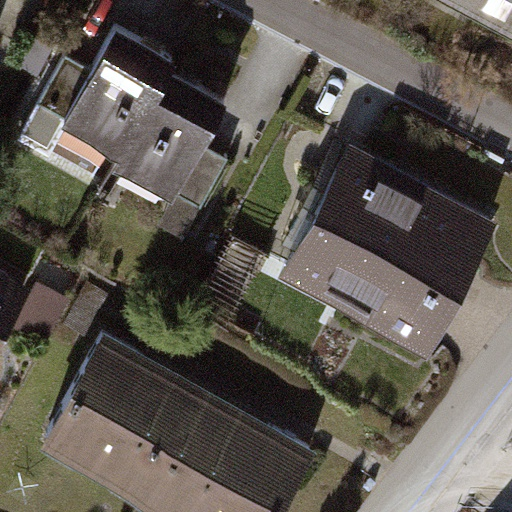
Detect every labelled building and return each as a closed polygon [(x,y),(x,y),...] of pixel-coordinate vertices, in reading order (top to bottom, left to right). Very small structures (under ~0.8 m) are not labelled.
[(511,0),(428,0),(424,7),(511,61),(511,0)] [(169,62),(108,30),(51,135),(111,168),(160,78),(169,62)] [(216,108),(160,78),(111,168),(104,181),(160,211),(216,108)] [(504,219),(353,137),(283,267),(434,348),(504,219)] [(0,354),(38,280),(0,260),(0,354)] [(290,511),(325,449),(105,330),(48,434),(193,511),(290,511)]
